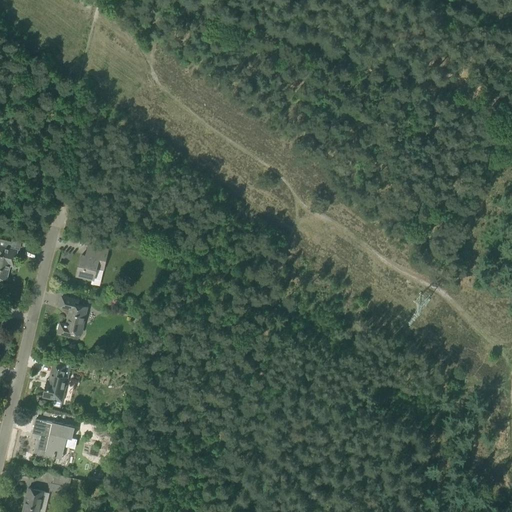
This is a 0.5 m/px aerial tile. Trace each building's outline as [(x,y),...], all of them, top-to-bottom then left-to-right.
[(0,277),(6,279),(9,265),(13,266),(17,249),(9,247),(10,241),(0,239),(0,277)] [(103,269),(108,249),(88,245),(86,256),(82,254),(77,275),(94,279),(96,267),(103,269)] [(80,301),(62,296),(59,306),(70,309),(67,323),(65,323),(65,324),(60,323),(58,333),(69,336),(70,332),(80,334),(87,306),(79,304),(80,301)] [(66,364),(53,361),(47,387),(45,386),(43,397),(62,401),(68,377),(64,376),(66,364)] [(67,437),(72,438),(75,427),(47,420),(47,421),(35,419),(32,433),(41,435),(37,448),(46,450),(45,455),(54,457),(62,459),(67,437)] [(49,491),(66,494),(69,481),(54,477),(53,483),(51,483),(49,491)] [(38,511),(44,491),(28,488),(22,511),(38,511)]
